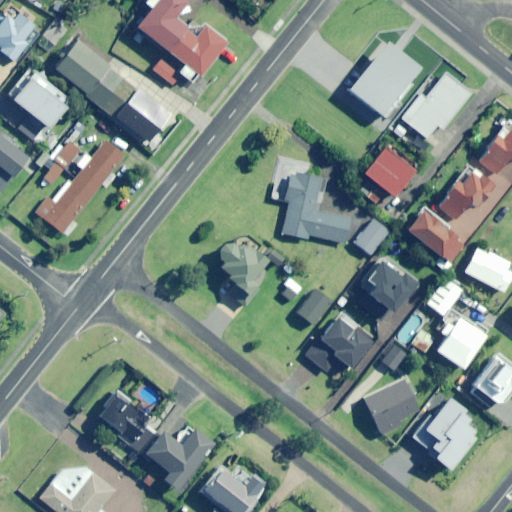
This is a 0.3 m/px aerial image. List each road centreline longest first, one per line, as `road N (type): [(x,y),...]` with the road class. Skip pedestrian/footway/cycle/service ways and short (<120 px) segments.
road 1 (residential): [(115,257),(431,511)]
road 2 (residential): [(365,511),(122,319),(81,299)]
road 3 (tertiary): [(115,257),(324,0)]
road 4 (tertiary): [(0,403),(81,299)]
